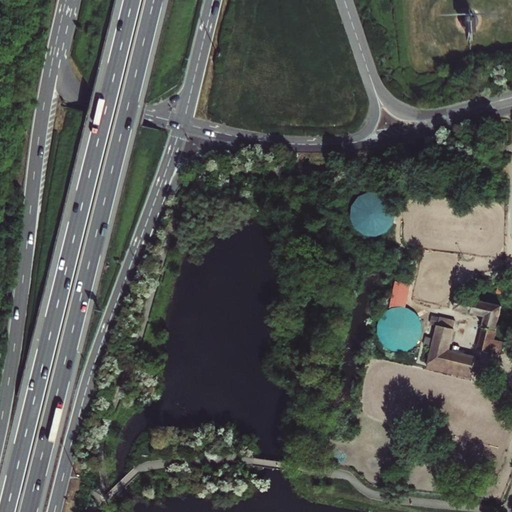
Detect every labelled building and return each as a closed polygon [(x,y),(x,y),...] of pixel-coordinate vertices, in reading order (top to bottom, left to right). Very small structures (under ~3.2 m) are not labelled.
[(477,15),(478,12),(478,10),(478,8),(477,6),(476,5),(474,4),(472,3),(471,2),(467,2),(463,4),(461,6),(459,10),(459,13),(461,17),(463,20),(467,21),(469,21),(470,21),(472,21),(474,20),(477,17),(477,15)] [(397,219),(398,215),(397,210),(396,206),(394,202),(391,198),(388,196),(384,193),(380,192),(375,192),(371,192),(366,193),(362,195),(359,198),(356,202),(354,205),(353,210),(352,214),(353,219),(354,223),(356,227),(359,230),(362,233),(366,235),(370,237),(375,237),(379,237),(384,235),(387,233),(391,231),(394,227),(396,223),(397,219)] [(408,281),(397,278),(392,301),(403,304),(408,281)] [(476,345),(497,350),(500,338),(493,336),(500,303),(456,292),(454,305),(483,312),(476,345)] [(423,336),(424,329),(423,321),(420,314),(414,309),(408,306),(400,305),(393,306),(386,310),(381,316),(379,323),(378,331),(381,338),(385,344),(391,348),(398,350),(406,350),(413,347),(419,343),(423,336)] [(471,371),(474,355),(447,348),(452,327),(437,323),(428,360),(471,371)]
